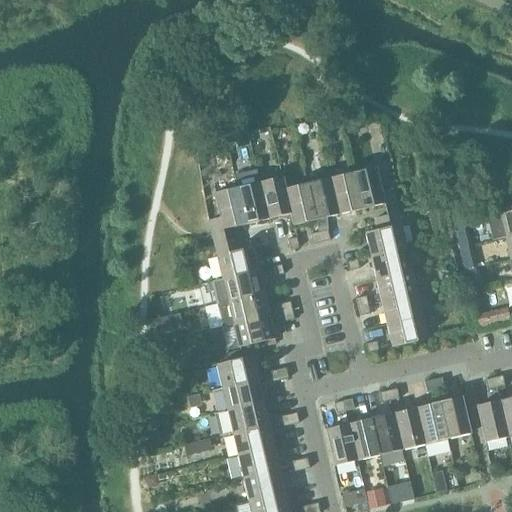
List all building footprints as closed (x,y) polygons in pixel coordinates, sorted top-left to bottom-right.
[(375,168),(352,174),(361,210),(384,205),(381,193),(375,168)] [(352,174),(330,179),(338,215),(361,210),(352,174)] [(282,178),(259,183),(268,220),(290,215),(290,214),(285,190),(282,178)] [(330,179),(307,184),(316,221),(338,215),(330,179)] [(259,183),(237,189),(245,225),(268,220),(259,183)] [(307,184),(285,190),(290,214),(290,215),(293,226),(316,221),(307,184)] [(213,194),(219,219),(222,231),(245,225),(237,189),(213,194)] [(392,190),(381,193),(384,205),(395,202),(392,190)] [(395,202),(384,205),(385,211),(386,216),(398,213),(396,208),(395,202)] [(492,241),(505,238),(511,235),(511,211),(499,215),(487,217),(492,241)] [(398,213),(386,216),(389,228),(401,225),(398,213)] [(375,219),(378,231),(389,228),(386,216),(375,219)] [(222,231),(219,219),(208,221),(211,233),(222,231)] [(364,234),(370,257),(406,248),(401,225),(389,228),(378,231),(364,234)] [(327,230),(318,233),(321,243),(330,241),(327,230)] [(212,239),(214,245),(225,242),(224,236),(222,231),(211,233),(212,239)] [(321,243),(318,233),(310,235),(312,245),(321,243)] [(287,240),(290,250),(299,248),(296,238),(287,240)] [(237,240),(225,242),(228,254),(239,251),(237,240)] [(225,242),(214,245),(216,257),(228,254),(225,242)] [(216,257),(222,280),(258,271),(253,248),(239,251),(228,254),(216,257)] [(370,257),(375,280),(412,271),(406,248),(370,257)] [(347,262),(349,271),(359,269),(357,260),(347,262)] [(271,268),(273,277),(283,274),(281,265),(271,268)] [(222,280),(227,302),(263,294),(258,271),(222,280)] [(375,280),(380,302),(417,294),(412,271),(375,280)] [(227,302),(217,305),(222,327),(232,325),(269,316),(282,313),(280,308),(267,311),(263,294),(227,302)] [(380,302),(386,325),(422,316),(417,294),(380,302)] [(355,299),(357,308),(368,305),(366,296),(355,299)] [(280,305),(280,308),(282,313),(292,311),(290,302),(280,305)] [(368,305),(357,308),(360,317),(370,314),(368,305)] [(481,327),(511,319),(509,306),(478,314),(481,327)] [(292,311),(282,313),(284,322),(294,320),(292,311)] [(269,316),(232,325),(238,348),(274,340),(269,316)] [(422,316),(386,325),(391,348),(428,339),(422,316)] [(159,329),(161,340),(177,337),(175,326),(159,329)] [(366,344),(368,353),(378,351),(376,342),(366,344)] [(216,366),(221,389),(258,380),(252,357),(216,366)] [(286,368),(277,370),(279,381),(288,379),(286,368)] [(279,381),(277,370),(268,372),(269,377),(270,383),(279,381)] [(502,376),(493,378),(496,388),(505,386),(502,376)] [(269,377),(258,380),(259,385),(270,383),(269,377)] [(441,378),(433,380),(435,391),(444,388),(441,378)] [(496,388),(493,378),(485,380),(487,391),(496,388)] [(221,389),(226,411),(263,403),(259,385),(258,380),(221,389)] [(435,391),(433,380),(424,382),(426,393),(435,391)] [(396,389),(387,391),(390,401),(399,399),(396,389)] [(390,401),(387,391),(379,393),(381,403),(390,401)] [(461,398),(438,403),(447,440),(470,434),(461,398)] [(511,398),(499,402),(507,438),(511,436),(511,398)] [(351,400),(342,402),(345,412),(354,410),(351,400)] [(345,412),(342,402),(334,404),(336,414),(345,412)] [(507,438),(499,402),(476,407),(484,443),(507,438)] [(226,411),(232,434),(268,425),(263,403),(226,411)] [(438,403),(416,409),(424,445),(447,440),(438,403)] [(416,409),(393,414),(402,451),(424,445),(416,409)] [(296,413),(287,415),(290,426),(299,424),(296,413)] [(393,414),(370,420),(379,456),(402,451),(393,414)] [(290,426),(287,415),(279,417),(281,428),(290,426)] [(370,420),(348,425),(357,461),(379,456),(370,420)] [(232,434),(237,456),(274,448),(268,425),(232,434)] [(357,461),(348,425),(325,430),(333,467),(357,461)] [(148,443),(141,445),(143,455),(150,453),(148,443)] [(237,456),(242,479),(279,470),(274,448),(237,456)] [(307,458),(298,461),(300,471),(309,469),(307,458)] [(300,471),(298,461),(289,463),(292,473),(300,471)] [(242,479),(248,502),(284,493),(279,470),(242,479)] [(154,476),(145,478),(147,487),(156,485),(154,476)] [(347,493),(341,496),(343,507),(365,502),(362,490),(347,493)] [(381,490),(364,494),(368,510),(385,506),(381,490)] [(248,502),(250,511),(288,511),(284,493),(248,502)]
